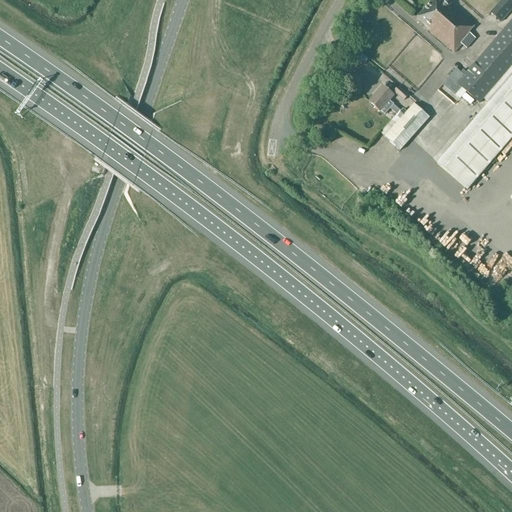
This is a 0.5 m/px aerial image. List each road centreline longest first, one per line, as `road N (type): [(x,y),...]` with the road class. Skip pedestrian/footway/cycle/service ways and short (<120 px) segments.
road 1 (motorway): [(0,72),(215,227),(511,472)]
road 2 (motorway): [(511,431),(285,246),(0,39)]
road 3 (tertiary): [(86,511),(77,384),(87,294),(109,207),(183,0)]
road 4 (unknown): [(282,210),(250,185),(245,151),(271,69),(307,0)]
road 5 (unclassified): [(279,121),(339,0)]
